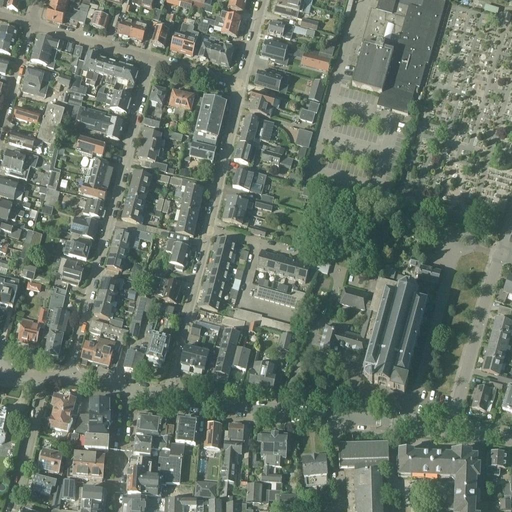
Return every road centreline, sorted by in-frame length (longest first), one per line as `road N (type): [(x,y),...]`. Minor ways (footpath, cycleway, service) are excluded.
road 1 (residential): [(68,377),(151,59)]
road 2 (residential): [(241,86),(168,396)]
road 3 (residential): [(453,425),(281,414),(168,396)]
road 4 (residential): [(453,425),(501,255)]
road 5 (residential): [(43,378),(11,511)]
road 6 (residential): [(151,59),(31,23)]
road 7 (residential): [(127,389),(118,511)]
